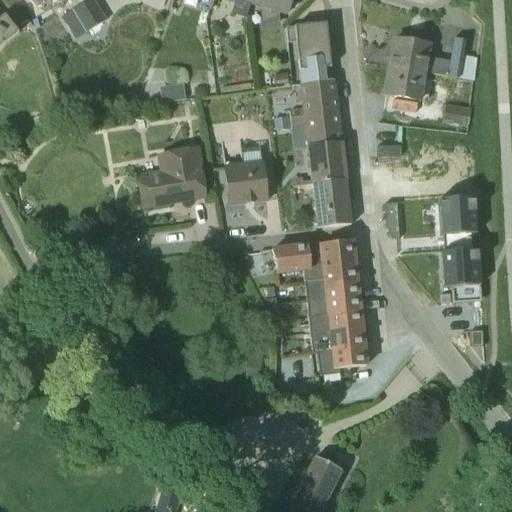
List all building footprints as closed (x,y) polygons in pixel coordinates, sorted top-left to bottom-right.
[(31,0),(39,9),(52,0),(31,0)] [(105,22),(91,0),(89,0),(60,18),(74,41),(105,22)] [(289,0),(249,0),(249,4),(285,15),(289,0)] [(0,46),(17,34),(3,16),(0,18),(0,46)] [(299,87),(331,83),(324,25),(284,29),(285,43),(294,42),(299,87)] [(474,64),(474,60),(460,57),(463,42),(452,40),(448,66),(431,63),(431,62),(430,62),(430,61),(432,62),(433,48),(393,41),(388,69),(471,83),(474,64)] [(420,103),(424,75),(388,69),(383,97),(420,103)] [(331,83),(297,88),(300,112),(288,113),(290,131),(302,130),(305,150),(339,146),(331,83)] [(469,110),(443,106),(440,125),(466,129),(467,124),(469,110)] [(287,119),(273,120),(274,132),(288,131),(287,119)] [(344,181),(340,146),(305,150),(309,182),(301,182),(300,180),(300,179),(290,181),(289,181),(291,188),(344,181)] [(221,168),(226,209),(266,204),(260,163),(259,163),(257,149),(239,152),(241,166),(221,168)] [(136,176),(141,209),(203,198),(195,151),(194,151),(154,159),(157,172),(136,176)] [(344,181),(310,186),(313,214),(310,224),(315,226),(321,227),(327,227),(332,227),(332,228),(348,226),(344,181)] [(472,236),(474,236),(472,200),(436,202),(438,238),(447,237),(448,253),(472,251),(472,236)] [(321,288),(355,284),(354,272),(351,252),(350,243),(290,250),(270,252),(273,276),(301,273),(302,282),(320,280),(321,288)] [(448,253),(439,254),(442,290),(449,290),(450,306),(480,304),(477,251),(472,251),(448,253)] [(324,317),(359,313),(355,284),(321,288),(324,317)] [(324,317),(329,370),(364,366),(359,313),(324,317)] [(2,437),(5,443),(10,461),(25,458),(22,443),(37,434),(29,420),(2,437)] [(320,511),(340,472),(313,458),(312,458),(283,511),(320,511)] [(173,511),(179,493),(162,488),(155,511),(173,511)]
